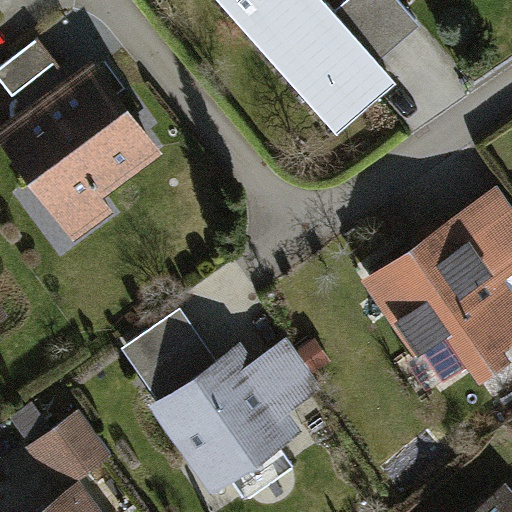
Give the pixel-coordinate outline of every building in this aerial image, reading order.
[(222,0),(334,131),(396,79),(328,0),(222,0)] [(342,0),(385,55),(428,23),(410,0),(342,0)] [(39,39),(0,68),(0,76),(15,96),(57,63),(39,39)] [(94,57),(0,123),(0,138),(71,239),(111,211),(99,194),(160,151),(94,57)] [(511,202),(498,181),(365,270),(444,389),(511,343),(511,278),(511,277),(511,202)] [(202,315),(135,361),(158,394),(142,405),(214,510),(290,458),(280,444),(302,428),(290,411),(321,390),(286,339),(254,361),(241,342),(227,351),(202,315)] [(61,483),(22,511),(101,511),(76,476),(107,453),(74,407),(29,439),(61,483)] [(511,511),(511,482),(506,476),(462,511),(511,511)]
